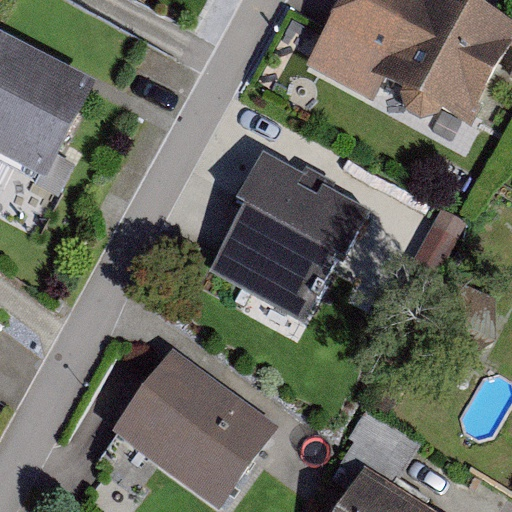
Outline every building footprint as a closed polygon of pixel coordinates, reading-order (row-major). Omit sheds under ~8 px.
[(511,63),(511,30),(457,0),(346,0),(318,50),(472,136),(511,63)] [(98,93),(2,43),(0,47),(0,165),(47,190),(98,93)] [(372,219),(265,161),(237,210),(245,215),(210,278),(303,328),(337,266),(344,270),(372,219)] [(175,357),(114,439),(214,511),(225,511),(282,435),(175,357)] [(343,511),(424,511),(367,475),(343,511)]
